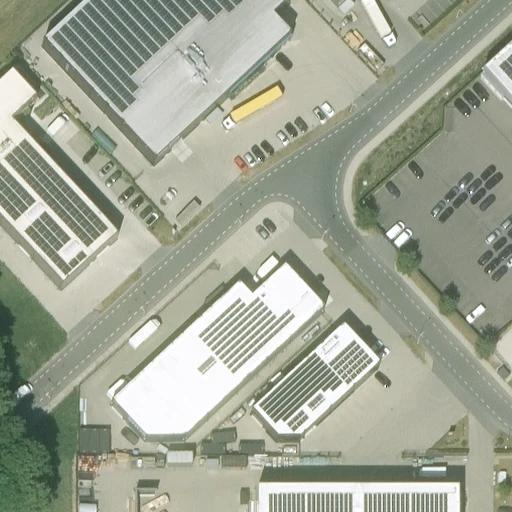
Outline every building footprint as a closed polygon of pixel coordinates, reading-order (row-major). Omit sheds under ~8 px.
[(283,0),(92,0),(40,49),(153,169),(289,42),(271,23),(289,6),(283,0)] [(326,0),(337,11),(349,0),(326,0)] [(511,47),(480,77),(511,112),(511,47)] [(0,86),(0,228),(60,293),(88,267),(116,241),(56,177),(9,128),(16,121),(35,104),(10,77),(0,86)] [(237,288),(109,407),(143,445),(183,445),(323,314),(283,271),(249,302),(237,288)] [(316,354),(249,416),(275,444),(298,445),(353,394),(352,394),(378,370),(341,331),(316,354)] [(455,511),(456,495),(375,495),(374,511),(335,511),(335,495),(255,495),(254,511),(455,511)]
